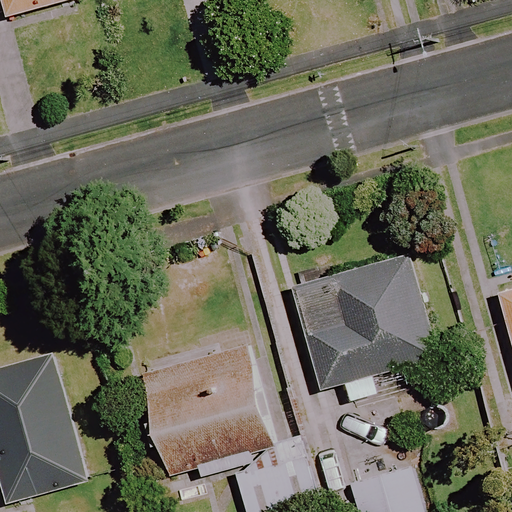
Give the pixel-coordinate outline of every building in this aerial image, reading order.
[(83,0),(1,0),(8,20),(83,0)] [(447,378),(410,259),(293,295),(325,399),(427,368),(432,382),(447,378)] [(511,292),(499,296),(511,343),(511,292)] [(269,368),(263,343),(142,372),(169,486),(235,470),(244,511),(322,511),(305,438),(274,446),(256,371),(269,368)] [(93,484),(58,356),(0,371),(0,481),(7,507),(93,484)] [(424,511),(413,469),(350,487),(357,511),(424,511)]
